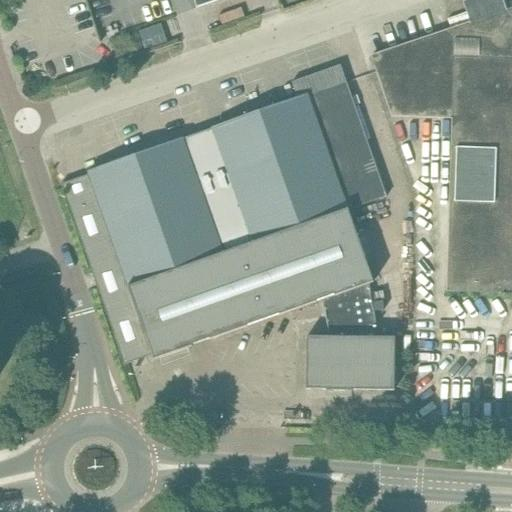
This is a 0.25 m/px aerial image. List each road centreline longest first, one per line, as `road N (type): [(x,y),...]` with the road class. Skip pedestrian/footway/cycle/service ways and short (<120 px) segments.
road 1 (unclassified): [(19,123),(378,0)]
road 2 (tertiary): [(96,424),(70,266),(19,123)]
road 3 (secondary): [(138,465),(409,483)]
